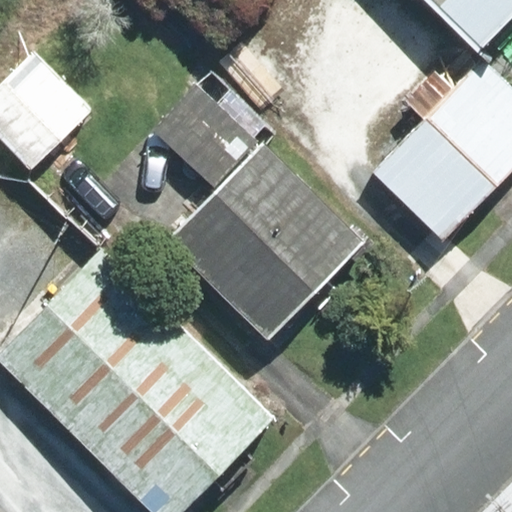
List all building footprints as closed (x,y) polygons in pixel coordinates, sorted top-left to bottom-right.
[(511,0),(431,0),(487,54),(511,27),(511,0)] [(40,49),(0,89),(0,127),(38,165),(97,105),(40,49)] [(413,98),(431,116),(381,167),(452,236),(511,173),(511,78),(490,57),(462,86),(443,68),(413,98)] [(178,235),(278,333),(375,233),(275,135),(268,143),(203,79),(159,123),(225,188),(178,235)] [(99,249),(0,351),(0,359),(157,511),(179,511),(272,417),(99,249)]
